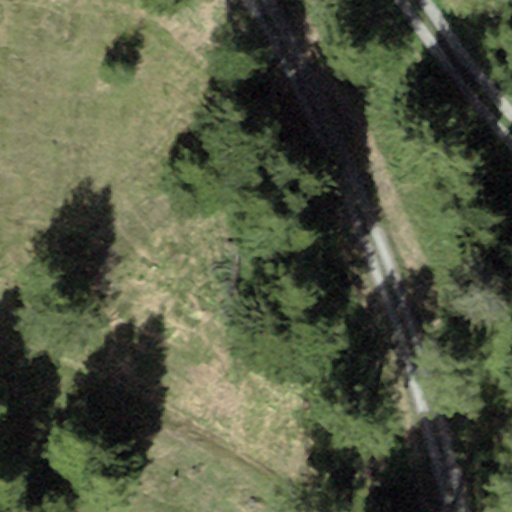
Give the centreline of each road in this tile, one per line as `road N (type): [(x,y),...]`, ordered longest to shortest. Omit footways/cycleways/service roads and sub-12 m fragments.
road 1 (track): [(457,511),(349,119),(264,0)]
road 2 (track): [(511,115),(410,0)]
